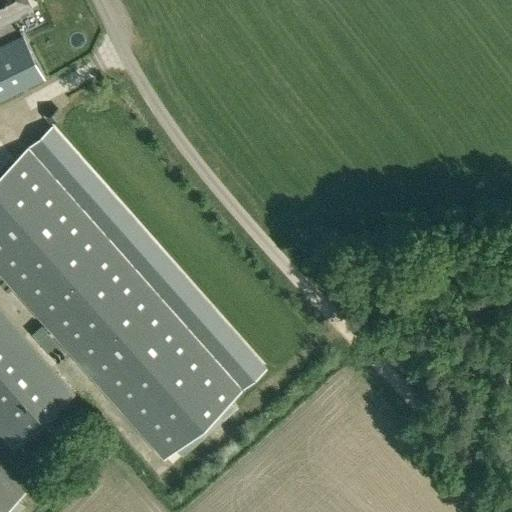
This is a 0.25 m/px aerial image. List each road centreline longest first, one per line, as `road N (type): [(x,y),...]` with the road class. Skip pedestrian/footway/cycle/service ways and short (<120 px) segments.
road 1 (track): [(258,236),(511,502)]
road 2 (unclassified): [(258,236),(179,143),(97,0)]
